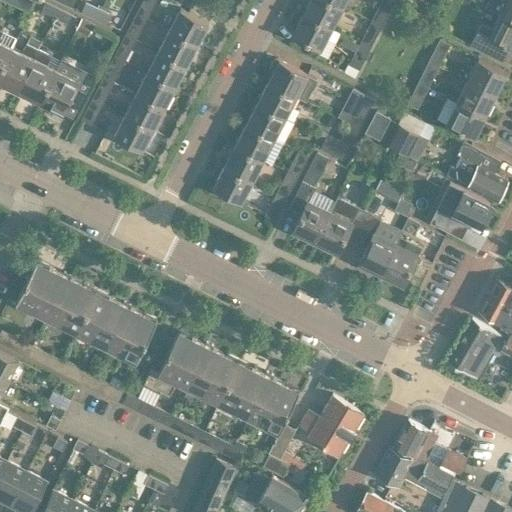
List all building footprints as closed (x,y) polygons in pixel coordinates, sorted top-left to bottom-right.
[(54,0),(73,8),(77,0),(54,0)] [(142,0),(136,12),(146,17),(154,0),(142,0)] [(324,0),(309,0),(302,14),(330,29),(341,8),(324,0)] [(324,0),(341,8),(345,0),(324,0)] [(511,0),(488,0),(485,7),(498,13),(511,19),(511,0)] [(98,19),(103,8),(88,1),(83,12),(98,19)] [(370,23),(380,28),(391,7),(381,1),(370,23)] [(54,17),(58,8),(45,2),(41,11),(54,17)] [(58,8),(54,17),(68,24),(72,14),(58,8)] [(103,8),(98,19),(109,24),(114,13),(103,8)] [(180,8),(169,30),(196,45),(208,22),(180,8)] [(125,34),(135,39),(146,17),(136,12),(125,34)] [(468,44),(500,60),(508,46),(511,47),(511,19),(498,13),(491,28),(479,22),(468,44)] [(302,14),(292,34),(320,49),(318,52),(325,56),(327,57),(334,43),(325,39),(330,29),(302,14)] [(81,18),(76,29),(88,36),(94,24),(81,18)] [(380,28),(370,23),(359,45),(369,51),(380,28)] [(0,30),(0,69),(10,47),(15,38),(1,31),(0,30)] [(169,30),(157,51),(185,65),(196,45),(169,30)] [(114,56),(124,61),(135,39),(125,34),(114,56)] [(31,61),(17,91),(40,102),(56,69),(60,60),(66,49),(44,38),(38,49),(37,49),(31,61)] [(429,59),(439,64),(449,44),(439,39),(429,59)] [(10,47),(0,69),(0,82),(17,91),(37,49),(24,43),(20,52),(10,47)] [(369,51),(359,45),(347,67),(357,73),(369,51)] [(157,51),(146,72),(174,86),(185,65),(157,51)] [(102,77),(113,82),(124,61),(114,56),(102,77)] [(466,78),(494,93),(506,71),(477,56),(466,78)] [(271,73),(267,81),(296,96),(305,100),(316,78),(308,74),(279,59),(276,58),(273,59),(268,68),(269,72),(271,73)] [(418,81),(428,86),(439,64),(429,59),(418,81)] [(56,69),(40,102),(75,119),(95,78),(75,67),(60,60),(56,69)] [(146,72),(135,94),(163,108),(174,86),(146,72)] [(92,96),(103,102),(113,82),(102,77),(92,96)] [(466,78),(455,99),(484,114),(494,93),(466,78)] [(267,81),(256,102),(284,117),(296,96),(267,81)] [(428,86),(418,81),(407,104),(417,110),(428,86)] [(125,114),(152,129),(163,108),(135,94),(125,114)] [(103,102),(92,96),(80,119),(91,125),(103,102)] [(473,135),(484,114),(455,99),(445,121),(473,135)] [(348,123),(359,129),(370,107),(360,101),(348,123)] [(256,102),(245,123),(274,138),(281,142),(287,132),(279,128),(284,117),(256,102)] [(376,111),(366,131),(378,138),(389,117),(376,111)] [(141,151),(152,129),(125,114),(113,136),(141,151)] [(398,122),(387,143),(408,154),(420,134),(398,122)] [(245,123),(234,145),(263,159),(274,138),(245,123)] [(348,123),(337,143),(336,145),(347,151),(359,129),(348,123)] [(336,145),(337,143),(326,137),(320,148),(343,160),(347,151),(336,145)] [(451,165),(446,175),(450,177),(497,200),(507,180),(493,172),(500,160),(484,152),(462,141),(456,154),(460,156),(455,167),(451,165)] [(234,145),(224,165),(252,179),(263,159),(234,145)] [(286,172),(297,177),(309,156),(298,150),(286,172)] [(301,182),(288,207),(301,213),(293,229),(315,240),(330,212),(308,201),(315,189),(313,188),(328,159),(328,158),(318,153),(316,152),(301,182)] [(241,202),(252,179),(224,165),(213,187),(241,202)] [(276,192),(287,197),(297,177),(286,172),(276,192)] [(449,181),(429,221),(461,238),(470,220),(481,225),(492,203),(449,181)] [(287,197),(276,192),(264,215),(274,220),(287,197)] [(330,212),(315,240),(337,251),(344,236),(355,242),(369,213),(337,197),(337,198),(330,212)] [(410,203),(398,197),(397,200),(392,208),(404,214),(410,203)] [(369,213),(355,242),(366,247),(359,261),(357,265),(371,272),(373,268),(381,272),(399,236),(401,231),(380,220),(381,218),(369,213)] [(403,225),(402,229),(403,229),(414,235),(419,225),(419,223),(407,217),(403,225)] [(399,236),(381,272),(403,283),(417,254),(421,247),(399,236)] [(15,301),(44,315),(65,275),(35,260),(15,301)] [(65,275),(44,315),(75,331),(96,290),(65,275)] [(511,286),(496,277),(486,296),(511,310),(511,286)] [(105,346),(125,304),(96,290),(75,331),(105,346)] [(511,310),(486,296),(478,310),(511,329),(511,310)] [(155,320),(129,307),(125,304),(105,346),(135,360),(155,320)] [(474,376),(499,333),(471,317),(446,360),(474,376)] [(0,342),(24,355),(30,344),(1,330),(0,331),(0,342)] [(158,372),(187,386),(207,345),(178,331),(158,372)] [(511,335),(510,334),(501,348),(511,354),(511,335)] [(30,344),(24,355),(55,370),(60,359),(30,344)] [(187,386),(217,401),(237,360),(207,345),(187,386)] [(0,351),(0,377),(9,382),(19,361),(0,351)] [(60,359),(55,370),(86,385),(91,374),(60,359)] [(248,416),(268,375),(237,360),(217,401),(248,416)] [(91,374),(86,385),(118,401),(124,390),(91,374)] [(299,390),(271,377),(268,375),(248,416),(278,431),(299,390)] [(0,398),(9,382),(0,377),(0,398)] [(66,385),(61,395),(70,399),(75,389),(66,385)] [(167,425),(172,415),(128,393),(122,403),(167,425)] [(306,435),(337,454),(363,413),(332,393),(318,416),(307,409),(297,424),(309,431),(306,435)] [(0,425),(10,406),(0,400),(0,425)] [(46,425),(55,429),(65,410),(56,405),(46,425)] [(172,415),(167,425),(198,441),(203,430),(172,415)] [(23,430),(27,422),(15,416),(11,424),(23,430)] [(437,435),(429,431),(407,419),(395,443),(424,459),(437,435)] [(27,422),(23,430),(31,434),(35,426),(27,422)] [(269,453),(280,458),(294,428),(283,423),(269,453)] [(203,430),(198,441),(228,456),(233,446),(233,445),(203,430)] [(53,446),(62,451),(66,442),(57,437),(53,446)] [(77,439),(73,448),(82,453),(90,461),(92,462),(98,450),(87,444),(77,439)] [(233,446),(228,456),(239,461),(246,445),(235,440),(233,445),(233,446)] [(388,447),(374,475),(397,488),(403,476),(414,482),(418,473),(420,474),(418,478),(443,492),(449,480),(452,475),(427,461),(415,455),(412,460),(388,447)] [(461,473),(467,458),(446,449),(440,464),(461,473)] [(115,469),(119,460),(108,455),(98,450),(92,462),(99,466),(101,462),(115,469)] [(280,458),(269,453),(262,465),(284,477),(290,464),(280,458)] [(216,511),(237,468),(217,459),(192,511),(216,511)] [(119,460),(115,469),(123,473),(128,464),(119,460)] [(0,474),(0,497),(10,503),(27,471),(7,461),(0,474)] [(239,479),(232,492),(242,498),(256,506),(259,501),(278,511),(296,511),(306,494),(272,474),(271,477),(258,469),(249,485),(239,479)] [(27,471),(10,503),(28,511),(31,511),(47,481),(27,471)] [(154,489),(159,480),(148,474),(144,484),(154,489)] [(159,480),(154,489),(164,493),(168,484),(159,480)] [(511,511),(511,508),(449,480),(443,492),(441,497),(437,505),(434,511),(511,511)] [(53,489),(41,511),(67,511),(74,500),(53,489)] [(404,511),(405,511),(367,490),(363,498),(361,496),(356,505),(358,507),(356,510),(359,511),(404,511)] [(67,511),(92,511),(94,510),(74,500),(67,511)]
